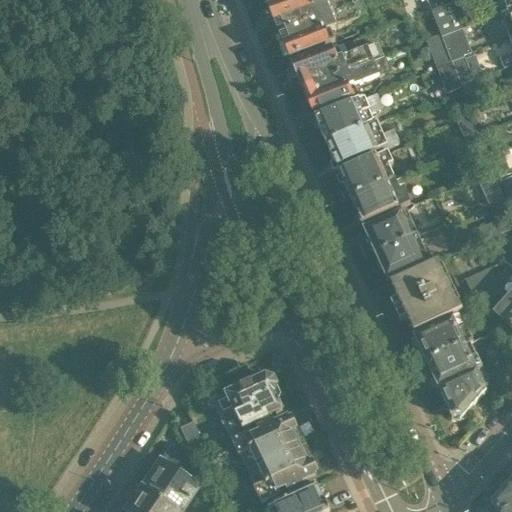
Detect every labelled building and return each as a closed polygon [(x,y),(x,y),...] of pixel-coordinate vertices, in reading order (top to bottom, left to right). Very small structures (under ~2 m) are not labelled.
[(292,0),(268,9),(280,37),(361,6),(360,4),(358,0),(330,0),(329,0),(292,0)] [(426,0),(427,1),(432,14),(446,8),(442,0),(426,0)] [(511,11),(511,0),(494,0),(501,16),(511,11)] [(366,19),(361,6),(280,37),(291,63),(336,44),(331,33),(366,19)] [(442,39),(458,33),(448,7),(446,8),(432,14),(440,35),(442,39)] [(510,42),(511,40),(511,11),(501,16),(510,42)] [(458,33),(442,39),(452,64),(452,65),(464,60),(464,59),(468,57),(459,32),(458,33)] [(440,35),(425,42),(436,70),(452,64),(442,39),(440,35)] [(511,40),(510,42),(511,45),(511,54),(508,56),(510,60),(502,63),(504,70),(511,67),(511,40)] [(378,61),(378,62),(384,59),(378,45),(342,59),(337,48),(332,50),(292,66),(303,92),(378,61)] [(464,60),(452,65),(460,87),(473,82),(464,60)] [(383,73),(378,62),(378,61),(303,92),(314,118),(354,102),(354,101),(359,99),(354,88),(380,78),(379,75),(383,73)] [(451,65),(436,71),(445,95),(460,89),(451,65)] [(412,79),(410,73),(399,77),(402,83),(412,79)] [(475,93),(471,83),(461,87),(465,97),(475,93)] [(327,147),(375,127),(370,115),(383,110),(377,96),(316,122),(327,147)] [(469,117),(457,122),(467,148),(479,143),(469,117)] [(380,138),(375,127),(327,147),(338,172),(399,146),(393,132),(380,138)] [(414,142),(424,138),(421,131),(411,135),(414,142)] [(492,157),(502,153),(494,131),(487,133),(489,137),(481,140),(484,148),(488,146),(492,157)] [(502,153),(492,157),(491,158),(499,180),(510,175),(502,153)] [(351,203),(388,186),(382,172),(393,166),(388,155),(340,177),(351,203)] [(493,172),(492,173),(481,176),(492,205),(503,199),(493,172)] [(511,178),(500,183),(508,204),(511,202),(511,178)] [(394,198),(388,186),(351,203),(363,229),(399,211),(411,206),(405,193),(394,198)] [(488,206),(499,235),(500,236),(511,230),(511,223),(505,204),(504,200),(503,199),(492,205),(488,206)] [(418,238),(406,212),(364,231),(376,257),(418,238)] [(508,242),(500,236),(499,235),(498,234),(481,240),(497,255),(508,242)] [(430,264),(418,238),(376,257),(388,283),(430,264)] [(439,263),(391,286),(414,336),(462,313),(439,263)] [(511,294),(494,314),(497,317),(511,330),(511,274),(508,280),(511,284),(511,294)] [(470,292),(477,308),(491,302),(498,296),(491,282),(470,292)] [(427,365),(465,348),(473,344),(466,330),(463,331),(458,319),(414,340),(419,351),(420,350),(427,365)] [(511,351),(511,339),(506,335),(500,341),(511,351)] [(471,362),(465,348),(427,365),(434,381),(439,391),(477,373),(482,371),(476,359),(471,362)] [(511,352),(491,365),(502,374),(511,363),(511,352)] [(477,373),(439,391),(439,392),(452,419),(452,420),(461,421),(461,420),(486,392),(477,373)] [(266,378),(212,403),(220,420),(219,420),(220,421),(221,421),(221,423),(228,439),(230,438),(229,437),(282,413),(274,396),(277,387),(274,380),(266,378)] [(249,474),(299,450),(291,434),(295,432),(289,421),(276,427),(273,421),(257,429),(260,436),(252,439),(250,434),(232,443),(239,458),(241,457),(249,474)] [(205,448),(193,423),(180,430),(192,454),(205,448)] [(142,490),(174,511),(185,511),(201,488),(194,472),(189,480),(183,476),(188,468),(180,451),(175,447),(169,449),(162,460),(142,490)] [(306,466),(299,450),(249,474),(256,490),(255,491),(262,506),(279,497),(277,492),(285,489),(288,496),(305,488),(302,482),(315,476),(310,465),(306,466)] [(220,454),(213,458),(217,465),(224,462),(220,454)] [(213,458),(206,461),(210,469),(217,465),(213,458)] [(206,461),(199,464),(203,472),(210,469),(206,461)] [(511,511),(511,482),(492,506),(494,511),(511,511)] [(315,486),(267,509),(268,511),(329,511),(326,503),(324,504),(323,503),(329,496),(325,487),(318,487),(316,488),(315,486)] [(174,511),(142,490),(127,511),(174,511)] [(242,499),(235,502),(239,511),(246,507),(242,499)] [(230,511),(235,511),(239,511),(235,502),(228,505),(230,511)]
